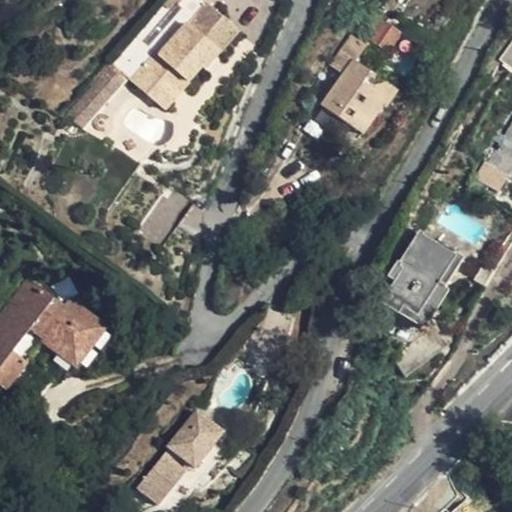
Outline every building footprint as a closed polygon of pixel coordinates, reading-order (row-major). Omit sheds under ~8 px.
[(203,0),(161,0),(108,61),(125,78),(160,110),(200,69),(203,72),(217,57),(207,47),(229,25),(203,0)] [(402,34),(380,20),(369,38),(390,52),(402,34)] [(239,35),(229,25),(207,47),(217,57),(239,35)] [(343,76),(321,106),(362,136),(383,107),(385,108),(397,91),(354,61),(365,45),(350,35),(328,65),(343,76)] [(108,61),(64,112),(80,126),(125,78),(108,61)] [(509,131),(496,151),(488,147),(471,172),(492,185),(500,172),(507,176),(511,167),(511,111),(511,112),(503,126),(509,131)] [(381,304),(398,317),(403,309),(415,316),(436,284),(453,257),(420,236),(400,267),(403,270),(381,304)] [(436,284),(445,290),(465,260),(455,254),(453,257),(436,284)] [(76,368),(106,328),(104,326),(70,300),(64,308),(27,280),(0,314),(0,387),(5,392),(26,364),(12,353),(30,330),(44,340),(42,343),(76,368)] [(450,293),(445,290),(436,284),(415,316),(403,309),(398,317),(425,331),(450,293)] [(260,321),(252,344),(272,349),(279,325),(260,321)] [(174,446),(199,414),(196,412),(173,440),(169,444),(173,448),(174,446)] [(222,434),(199,414),(174,446),(173,448),(137,489),(157,506),(189,466),(194,469),(222,434)]
